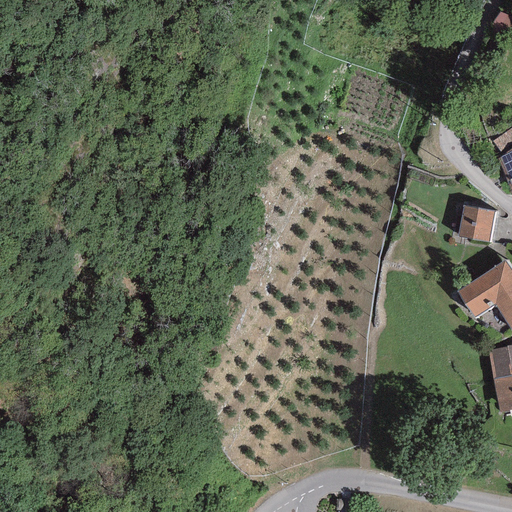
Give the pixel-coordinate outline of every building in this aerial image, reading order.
[(511,127),(492,142),(502,154),(511,146),(511,127)] [(511,151),(497,160),(511,193),(511,147),(510,149),(511,151)] [(463,206),(458,237),(489,242),(495,211),(463,206)] [(511,271),(504,261),(457,292),(474,318),(495,304),(511,330),(511,329),(511,271)] [(511,345),(489,351),(500,412),(511,409),(511,345)]
